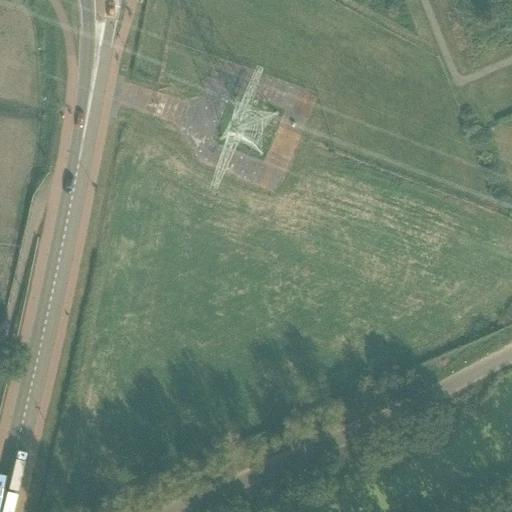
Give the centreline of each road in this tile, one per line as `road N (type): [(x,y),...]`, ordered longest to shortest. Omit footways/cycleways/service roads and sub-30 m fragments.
road 1 (unclassified): [(94,70),(0,511)]
road 2 (unclassified): [(171,511),(511,357)]
